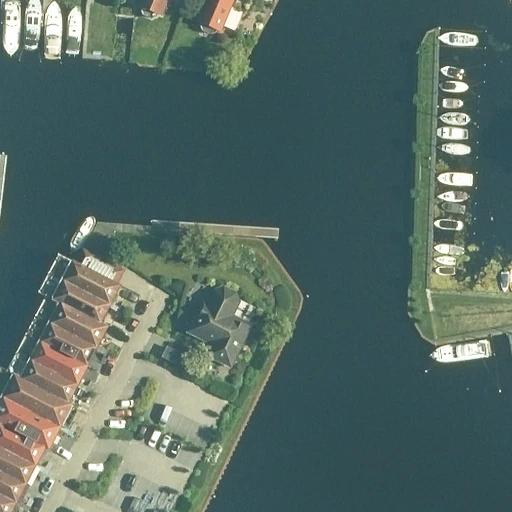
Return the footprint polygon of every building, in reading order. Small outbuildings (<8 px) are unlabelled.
[(140,0),(137,8),(141,10),(140,12),(142,17),(150,21),(155,19),(156,16),(160,18),(167,0),(140,0)] [(220,32),(233,0),(232,0),(199,0),(205,2),(197,23),(201,24),(200,27),(202,32),(210,35),(215,33),(216,31),(220,32)] [(190,253),(190,241),(168,241),(167,253),(190,253)] [(57,257),(47,276),(109,309),(119,289),(116,287),(123,273),(82,252),(75,266),(57,257)] [(109,309),(47,276),(37,296),(44,299),(99,327),(100,326),(109,309)] [(229,367),(248,329),(229,319),(236,305),(233,297),(223,292),(215,294),(208,309),(203,306),(189,334),(205,342),(207,338),(216,343),(209,358),(229,367)] [(99,327),(44,299),(34,319),(96,351),(107,330),(100,326),(99,327)] [(24,337),(86,370),(96,351),(34,319),(24,337)] [(86,370),(24,337),(15,356),(77,388),(86,370)] [(15,356),(6,374),(5,375),(67,407),(68,406),(77,388),(15,356)] [(184,378),(189,367),(166,356),(161,367),(184,378)] [(67,407),(5,375),(6,374),(0,370),(0,400),(59,431),(71,408),(68,406),(67,407)] [(0,428),(44,451),(44,452),(48,454),(59,431),(0,400),(0,428)] [(0,451),(35,470),(44,452),(44,451),(0,428),(0,451)] [(0,475),(25,488),(35,470),(0,451),(0,475)] [(0,498),(15,507),(25,488),(0,475),(0,498)] [(0,498),(0,511),(12,511),(15,507),(0,498)]
